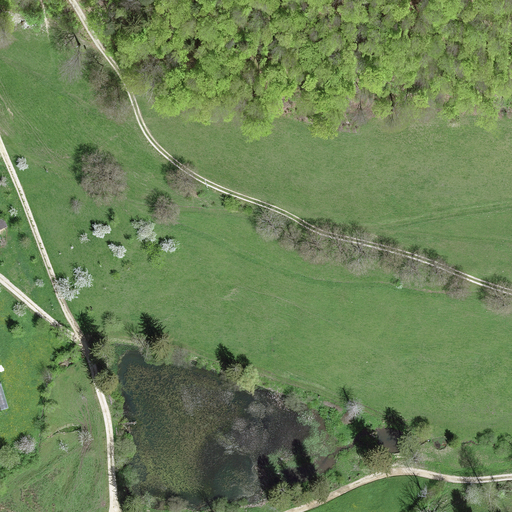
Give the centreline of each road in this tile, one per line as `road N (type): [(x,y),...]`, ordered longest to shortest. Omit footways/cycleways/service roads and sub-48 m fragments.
road 1 (track): [(70,0),(116,67),(147,136),(194,177),(325,234),(499,289)]
road 2 (track): [(0,131),(48,169),(129,205),(349,227),(511,206)]
road 3 (track): [(114,511),(109,427),(94,370),(0,141)]
road 4 (track): [(129,205),(288,275),(432,294),(499,289)]
road 5 (track): [(290,511),(383,473),(511,476)]
road 6 (track): [(56,86),(106,117),(167,126)]
road 7 (track): [(393,224),(511,242)]
